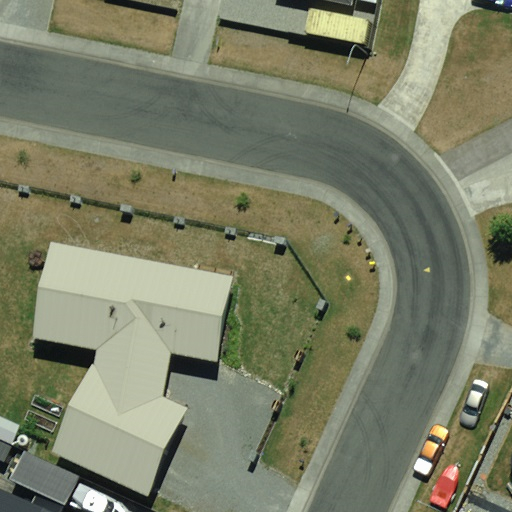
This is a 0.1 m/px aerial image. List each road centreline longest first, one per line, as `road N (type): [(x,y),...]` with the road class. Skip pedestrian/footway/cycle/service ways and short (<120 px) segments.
road 1 (residential): [(0,79),(319,141),(363,162),(422,218)]
road 2 (residential): [(344,511),(432,307),(422,218)]
